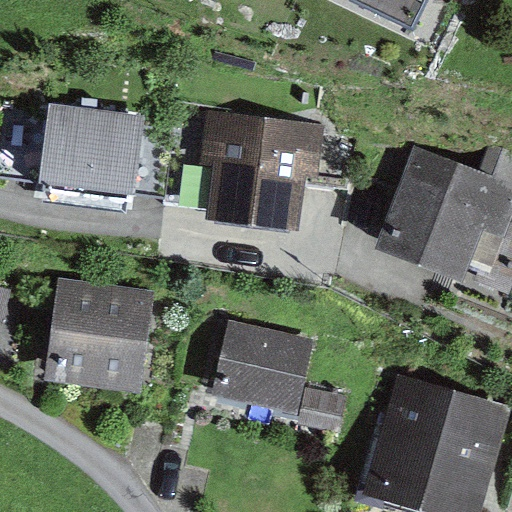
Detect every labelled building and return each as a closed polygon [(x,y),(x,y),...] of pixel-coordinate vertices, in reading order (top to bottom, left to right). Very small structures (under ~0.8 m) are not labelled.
[(130,105),(32,93),(24,166),(121,178),(130,105)] [(302,110),(213,101),(203,198),(293,207),(302,110)] [(468,151),(401,127),(365,227),(452,259),(456,248),(480,257),(511,169),(511,141),(476,128),(468,151)] [(148,394),(161,292),(58,279),(45,381),(148,394)] [(299,413),(317,337),(228,317),(211,393),(299,413)] [(479,511),(511,406),(396,372),(360,496),(414,511),(479,511)]
